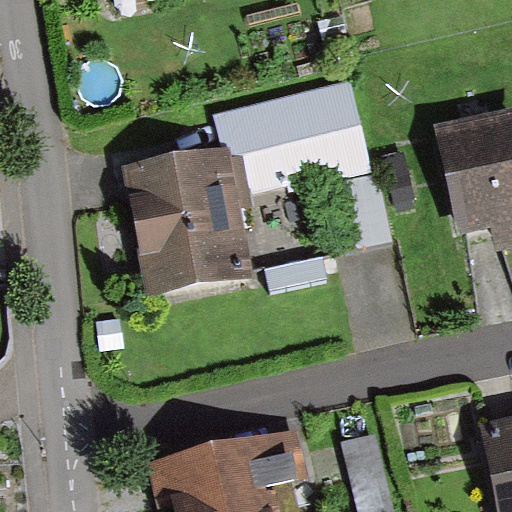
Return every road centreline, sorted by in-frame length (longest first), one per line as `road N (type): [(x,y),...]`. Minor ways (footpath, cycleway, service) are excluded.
road 1 (residential): [(69,442),(511,347)]
road 2 (residential): [(69,442),(42,166),(15,0)]
